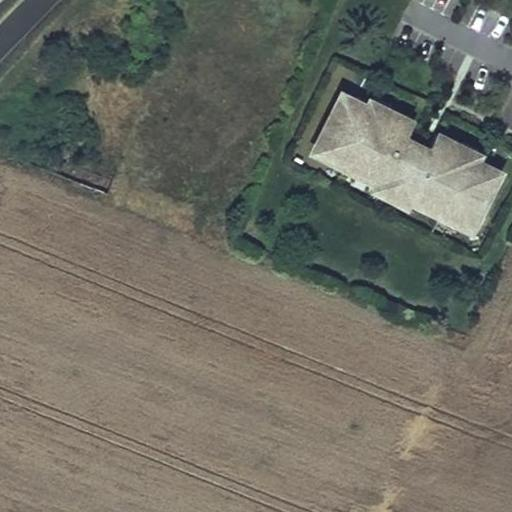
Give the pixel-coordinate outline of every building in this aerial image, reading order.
[(155,1),(149,18),(158,21),(164,4),(155,1)] [(64,32),(57,40),(64,45),(70,39),(64,32)] [(411,201),(436,213),(441,205),(466,217),(465,217),(473,221),(498,171),(475,159),(456,150),(459,144),(434,132),(426,148),(417,167),(394,156),(404,136),(411,120),(387,108),(385,114),(366,105),(340,92),(315,142),(323,145),(347,157),(343,167),(370,180),(372,176),(414,197),(411,201)] [(369,99),(366,105),(385,114),(387,108),(369,99)] [(404,136),(394,156),(417,167),(426,148),(404,136)] [(477,154),(459,144),(456,150),(475,159),(477,154)] [(347,157),(323,145),(318,155),(343,167),(347,157)] [(65,161),(59,175),(108,193),(113,180),(65,161)] [(370,180),(367,186),(409,207),(411,201),(414,197),(372,176),(370,180)] [(466,217),(441,205),(436,213),(461,226),(465,217),(466,217)]
